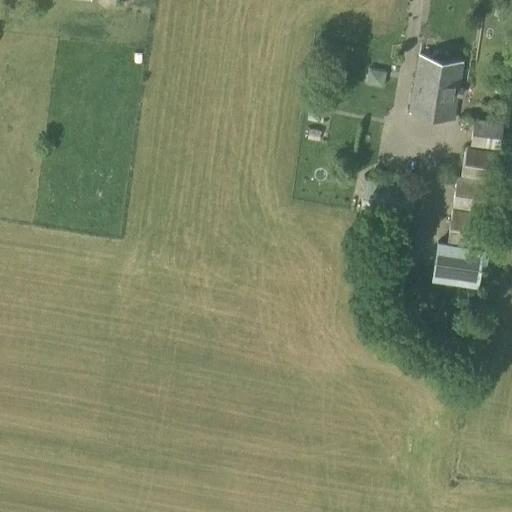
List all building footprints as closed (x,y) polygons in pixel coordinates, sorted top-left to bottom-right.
[(447,60),(448,55),(432,52),(431,58),(418,56),(409,111),(454,118),(462,63),(447,60)] [(324,135),(324,111),(308,111),(307,134),(324,135)] [(499,149),(503,122),(473,118),(469,144),(499,149)] [(489,212),(498,150),(464,145),(460,175),(456,174),(451,206),(489,212)] [(409,221),(415,188),(364,180),(358,213),(409,221)] [(485,247),(490,212),(451,207),(446,242),(485,247)] [(435,252),(433,260),(455,265),(457,257),(435,252)]
